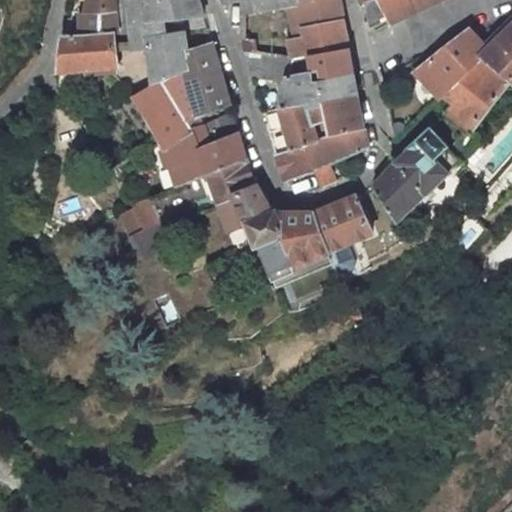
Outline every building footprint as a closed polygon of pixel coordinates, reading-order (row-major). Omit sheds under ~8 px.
[(89,0),(88,14),(117,11),(115,0),(89,0)] [(168,20),(205,15),(204,9),(201,0),(128,0),(133,45),(133,51),(149,50),(147,39),(170,35),(168,20)] [(259,0),(261,10),(289,5),(298,3),(299,2),(298,0),(223,0),(225,1),(237,0),(259,0)] [(245,0),(243,13),(261,10),(259,0),(245,0)] [(288,40),(294,59),(347,48),(343,28),(338,0),(308,0),(299,2),(298,3),(299,10),(304,36),(288,40)] [(368,0),(362,3),(374,25),(386,19),(389,26),(440,0),(368,0)] [(298,3),(289,5),(290,12),(299,10),(298,3)] [(84,15),(83,35),(83,36),(113,33),(115,33),(113,18),(117,17),(117,11),(88,14),(84,15)] [(511,16),(483,45),(489,51),(511,27),(511,16)] [(511,27),(489,51),(483,45),(470,30),(416,72),(442,98),(445,94),(458,106),(450,115),(471,132),(511,81),(511,27)] [(188,68),(186,50),(183,32),(170,35),(147,39),(149,50),(153,84),(159,81),(188,68)] [(113,67),(117,66),(116,56),(115,46),(113,33),(83,36),(83,35),(65,37),(59,73),(113,67)] [(200,116),(223,106),(217,89),(225,86),(212,43),(186,50),(188,68),(192,96),(200,116)] [(353,78),(347,48),(294,59),(288,77),(314,72),(317,84),(353,78)] [(246,52),(253,76),(283,79),(290,58),(246,52)] [(188,68),(159,81),(176,109),(185,123),(200,116),(192,96),(188,68)] [(314,72),(288,77),(279,109),(310,105),(312,110),(323,108),(322,103),(357,98),(353,78),(317,84),(314,72)] [(153,84),(132,95),(148,117),(176,109),(159,81),(153,84)] [(364,127),(357,98),(322,103),(323,108),(327,124),(330,137),(364,127)] [(279,109),(291,149),(308,144),(318,140),(316,128),(327,124),(323,108),(312,110),(310,105),(279,109)] [(176,109),(148,117),(160,142),(165,152),(173,146),(193,134),(192,130),(190,131),(185,123),(176,109)] [(239,134),(232,113),(203,126),(192,130),(193,134),(199,151),(239,134)] [(185,123),(190,131),(192,130),(203,126),(200,116),(185,123)] [(323,188),(337,182),(330,164),(368,148),(364,127),(330,137),(318,140),(308,144),(317,170),(323,188)] [(450,173),(462,161),(460,160),(449,148),(450,148),(432,128),(396,163),(396,164),(388,171),(389,172),(374,187),(375,189),(397,223),(427,196),(428,198),(452,174),(450,173)] [(193,134),(173,146),(177,160),(181,161),(200,153),(199,151),(193,134)] [(200,153),(207,175),(208,175),(246,159),(239,134),(199,151),(200,153)] [(284,180),(290,179),(317,170),(308,144),(291,149),(275,154),(282,177),(284,180)] [(246,159),(208,175),(218,202),(232,197),(256,186),(253,179),(249,167),(246,159)] [(246,225),(256,246),(278,236),(284,233),(275,213),(273,213),(258,185),(256,186),(232,197),(244,226),(246,225)] [(232,197),(218,202),(226,225),(234,229),(244,226),(232,197)] [(373,233),(355,197),(314,214),(330,250),(373,233)] [(161,224),(152,199),(136,207),(145,229),(146,230),(161,224)] [(284,233),(278,236),(292,265),(310,258),(330,250),(314,214),(275,213),(284,233)] [(165,234),(161,224),(146,230),(145,229),(130,237),(142,262),(170,247),(165,234)] [(310,258),(314,266),(320,270),(335,263),(330,250),(310,258)] [(314,266),(293,276),(297,283),(303,298),(343,281),(335,263),(320,270),(314,266)]
